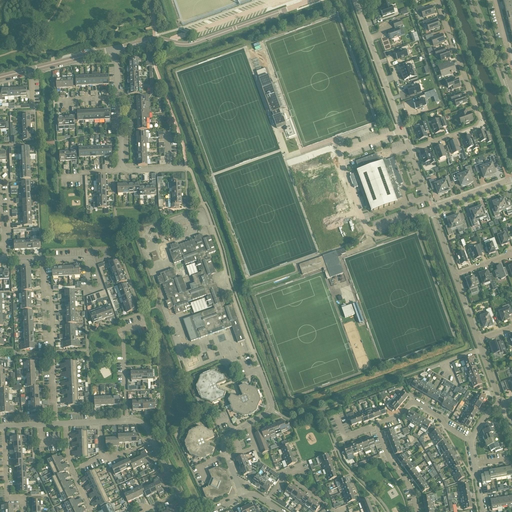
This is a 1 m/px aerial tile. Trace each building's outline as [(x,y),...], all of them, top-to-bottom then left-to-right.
[(510,33),(511,33),(511,32),(511,31),(511,30),(511,29),(511,33),(511,34),(511,38),(511,42),(511,43),(511,44),(511,0),(502,0),(504,5),(503,5),(503,6),(503,7),(503,8),(504,8),(506,8),(505,5),(507,5),(508,9),(505,9),(507,18),(506,18),(506,19),(506,20),(507,21),(509,20),(508,17),(510,17),(511,21),(508,22),(510,30),(509,30),(509,31),(509,32),(510,33)] [(381,12),(384,18),(394,14),(392,8),(390,8),(389,5),(382,7),(383,11),(381,12)] [(423,18),(434,14),(432,6),(423,10),(421,6),(416,9),(417,12),(421,11),(423,18)] [(426,25),(428,28),(429,32),(439,28),(439,26),(440,25),(439,23),(437,22),(437,21),(430,23),(429,20),(422,22),(423,26),(426,25)] [(393,23),(395,28),(395,30),(388,32),(391,40),(401,36),(397,26),(401,25),(399,21),(393,23)] [(434,46),(445,42),(442,35),(433,38),(432,35),(425,37),(427,40),(431,39),(434,46)] [(397,52),(394,53),(396,58),(400,57),(400,58),(404,57),(403,56),(408,54),(406,48),(408,47),(407,44),(399,47),(401,50),(397,51),(397,52)] [(450,57),(451,56),(450,55),(449,54),(448,51),(444,52),(442,49),(433,52),(435,58),(437,57),(438,59),(440,58),(441,61),(450,58),(450,57)] [(129,68),(138,67),(138,62),(141,62),(141,59),(129,59),(130,62),(129,62),(129,68)] [(403,68),(400,69),(401,72),(400,72),(401,75),(402,75),(412,71),(410,65),(412,65),(411,62),(402,65),(403,68)] [(452,73),(455,72),(454,67),(452,68),(451,65),(450,66),(449,63),(438,67),(439,70),(441,69),(442,72),(442,73),(444,76),(449,74),(451,74),(452,74),(452,73)] [(261,86),(270,82),(265,68),(256,72),(261,86)] [(402,75),(401,75),(402,78),(403,78),(404,81),(408,80),(409,83),(417,80),(416,77),(415,78),(412,71),(402,75)] [(62,89),(62,80),(57,80),(56,76),(53,76),(53,82),(54,82),(54,85),(54,89),(57,89),(62,89)] [(452,91),(461,88),(458,80),(455,81),(454,78),(445,81),(448,89),(451,88),(452,91)] [(414,86),(407,89),(410,96),(421,92),(419,85),(420,84),(419,81),(414,83),(414,86)] [(271,113),(272,113),(273,117),(272,117),(277,129),(286,125),(285,123),(284,118),(282,117),(280,114),(278,110),(280,110),(284,108),(286,108),(277,83),(276,84),(272,85),(262,89),(271,113)] [(24,88),(20,89),(20,97),(27,97),(27,99),(29,98),(29,91),(27,91),(27,90),(26,89),(26,88),(24,88)] [(416,99),(412,100),(415,107),(418,106),(419,107),(423,106),(422,105),(426,103),(424,97),(426,96),(425,93),(424,93),(419,96),(419,97),(416,98),(416,99)] [(466,102),(467,102),(466,99),(465,99),(464,96),(458,98),(457,94),(450,97),(452,102),(454,101),(456,107),(466,103),(466,102)] [(469,122),(473,121),(471,116),(470,115),(471,114),(470,113),(467,114),(466,110),(459,112),(460,116),(458,117),(461,125),(466,123),(466,124),(469,123),(469,122)] [(22,123),(31,122),(30,115),(26,116),(26,113),(20,113),(20,119),(22,119),(22,123)] [(443,129),(447,127),(444,118),(439,120),(439,119),(431,123),(435,134),(444,131),(443,129)] [(0,121),(0,130),(9,130),(8,122),(6,122),(0,121)] [(425,130),(428,129),(426,123),(420,125),(421,128),(416,130),(420,140),(427,137),(425,130)] [(487,144),(492,142),(489,134),(487,135),(486,134),(484,131),(477,133),(480,142),(483,142),(484,143),(486,142),(487,144)] [(472,150),(479,148),(475,139),(472,140),(470,136),(463,138),(467,149),(471,148),(472,150)] [(459,155),(465,153),(462,147),(459,149),(456,141),(448,143),(452,154),(458,152),(459,155)] [(447,159),(450,158),(448,152),(445,153),(442,146),(435,148),(439,160),(446,157),(447,159)] [(430,164),(436,163),(433,155),(430,156),(428,151),(421,153),(421,155),(421,157),(422,157),(424,164),(429,162),(430,164)] [(359,185),(398,171),(394,158),(386,161),(378,157),(377,154),(356,162),(358,168),(357,170),(357,171),(357,172),(361,182),(358,183),(359,185)] [(486,166),(490,178),(491,177),(495,175),(494,175),(496,174),(492,165),(495,164),(493,157),(490,158),(492,164),(486,166)] [(486,166),(483,167),(481,164),(474,167),(477,174),(479,173),(482,172),(484,178),(485,178),(489,178),(490,178),(486,166)] [(463,174),(467,186),(468,185),(472,183),(473,182),(470,176),(473,175),(470,166),(465,168),(467,173),(463,174)] [(398,171),(359,185),(365,202),(367,209),(369,210),(371,210),(371,212),(397,202),(396,200),(403,198),(399,188),(401,187),(400,185),(403,184),(398,171)] [(467,186),(463,174),(460,176),(459,173),(452,175),(454,182),(459,180),(461,187),(462,186),(462,187),(466,186),(467,186)] [(440,183),(445,194),(446,194),(449,192),(449,191),(450,191),(448,184),(451,183),(448,176),(445,178),(446,181),(440,183)] [(172,189),(181,188),(181,183),(177,183),(177,180),(169,180),(170,183),(172,183),(172,189)] [(445,194),(440,183),(437,184),(436,181),(434,182),(433,180),(429,181),(432,190),(436,189),(438,195),(439,195),(440,195),(443,194),(445,194)] [(182,199),(170,200),(171,208),(179,208),(178,205),(182,205),(182,199)] [(502,211),(498,199),(497,200),(494,202),(494,203),(493,203),(495,209),(492,210),(495,217),(500,215),(499,212),(502,211)] [(498,199),(502,211),(506,210),(508,216),(511,214),(511,206),(508,208),(504,199),(503,199),(499,199),(498,199)] [(475,208),(479,219),(483,218),(484,221),(486,220),(487,222),(490,221),(487,212),(484,213),(482,207),(480,207),(476,208),(475,208)] [(479,219),(475,208),(474,208),(471,210),(471,211),(470,211),(472,218),(469,219),(472,227),(475,226),(475,224),(477,224),(476,221),(479,219)] [(457,228),(457,230),(463,227),(464,230),(467,229),(464,221),(461,222),(459,215),(458,216),(457,215),(454,216),(452,216),(457,228)] [(449,236),(453,235),(451,230),(457,228),(452,216),(451,217),(448,219),(447,219),(449,226),(445,227),(449,236)] [(506,237),(509,236),(506,229),(503,230),(505,234),(498,236),(501,246),(508,244),(506,237)] [(160,274),(161,276),(157,277),(160,285),(162,284),(168,301),(166,301),(168,309),(173,307),(176,315),(190,309),(187,300),(191,298),(192,300),(207,295),(208,298),(206,298),(209,306),(213,304),(214,309),(183,320),(191,342),(232,327),(238,342),(245,340),(232,305),(225,307),(218,288),(217,289),(216,284),(214,284),(211,275),(215,273),(208,254),(216,252),(210,237),(203,239),(202,235),(194,237),(195,240),(179,246),(178,243),(170,246),(171,249),(169,250),(174,264),(183,260),(185,265),(199,260),(200,262),(197,263),(199,271),(200,270),(201,273),(192,276),(194,284),(190,285),(191,290),(187,291),(182,277),(177,279),(173,269),(160,274)] [(488,241),(484,242),(485,245),(487,248),(485,249),(487,252),(488,252),(489,255),(495,253),(493,247),(496,246),(494,239),(488,241)] [(21,250),(20,242),(12,242),(13,250),(21,250)] [(481,252),(483,251),(481,244),(474,246),(474,247),(474,248),(470,250),(474,260),(482,257),(480,253),(481,252)] [(467,258),(465,252),(457,255),(460,265),(462,265),(462,266),(466,264),(466,263),(467,263),(466,259),(467,258)] [(332,254),(320,258),(324,270),(324,269),(325,270),(325,271),(324,272),(330,291),(332,291),(333,294),(332,294),(335,303),(336,303),(337,303),(347,300),(347,299),(347,298),(345,290),(349,289),(348,285),(349,285),(343,266),(342,267),(338,255),(337,255),(337,254),(336,254),(332,255),(332,254)] [(111,270),(120,266),(118,261),(115,262),(114,259),(108,261),(111,270)] [(195,264),(186,267),(189,276),(198,273),(195,264)] [(113,275),(122,272),(122,271),(120,266),(111,270),(113,275)] [(505,277),(508,276),(505,268),(502,269),(501,267),(497,268),(498,271),(494,273),(496,278),(500,276),(501,280),(505,279),(505,277)] [(115,280),(125,276),(123,271),(122,271),(122,272),(113,275),(115,280)] [(494,290),(497,289),(493,277),(489,278),(487,272),(485,272),(485,271),(481,273),(481,274),(479,274),(483,285),(491,282),(494,290)] [(117,285),(125,282),(127,281),(125,276),(115,280),(117,285)] [(476,285),(479,284),(477,279),(474,280),(473,277),(469,278),(469,277),(466,278),(467,279),(466,279),(470,291),(477,288),(476,285)] [(117,286),(114,287),(116,294),(119,293),(130,289),(128,284),(118,287),(117,286)] [(130,289),(119,293),(121,298),(132,294),(130,289)] [(132,294),(121,298),(123,303),(132,300),(133,299),(132,294)] [(194,314),(213,306),(213,304),(209,306),(207,306),(204,299),(190,304),(194,314)] [(124,307),(122,307),(123,309),(125,308),(134,305),(132,300),(123,303),(124,307)] [(359,323),(364,322),(357,303),(353,304),(359,323)] [(109,308),(105,309),(109,318),(114,316),(110,304),(108,305),(109,308)] [(125,308),(123,309),(124,312),(126,311),(127,313),(136,310),(134,305),(125,308)] [(508,316),(511,314),(509,305),(503,308),(504,311),(499,312),(499,313),(498,314),(499,317),(500,317),(502,322),(503,321),(504,323),(507,321),(507,320),(509,319),(508,316)] [(105,307),(100,309),(100,311),(104,320),(109,318),(105,309),(105,307)] [(489,318),(493,317),(490,310),(486,311),(487,313),(480,316),(481,320),(480,321),(482,325),(483,324),(484,328),(488,327),(488,328),(493,327),(489,318)] [(100,311),(95,313),(99,324),(102,322),(101,320),(104,320),(100,311)] [(95,313),(90,315),(93,323),(96,322),(97,324),(99,324),(95,313)] [(502,354),(506,353),(502,342),(498,344),(499,344),(496,345),(495,342),(489,344),(491,350),(490,351),(492,354),(493,354),(493,355),(499,353),(499,354),(502,354)] [(465,367),(473,364),(472,360),(473,360),(472,358),(463,361),(465,367)] [(28,362),(26,362),(27,367),(27,369),(35,369),(35,366),(34,359),(27,360),(28,362)] [(473,364),(465,367),(467,372),(477,369),(476,366),(474,366),(473,364)] [(469,377),(477,374),(476,371),(477,371),(477,369),(467,372),(465,373),(466,376),(468,375),(469,377)] [(216,386),(226,382),(224,378),(222,379),(221,377),(222,376),(218,374),(218,373),(212,371),(210,372),(203,375),(201,376),(196,387),(197,389),(198,389),(201,396),(200,397),(201,399),(212,403),(214,403),(214,402),(223,398),(226,393),(218,390),(219,389),(218,388),(217,388),(216,386)] [(471,383),(481,379),(480,377),(479,377),(477,374),(469,377),(471,383)] [(412,385),(411,387),(417,390),(419,386),(421,382),(416,379),(415,381),(413,380),(411,384),(412,385)] [(481,379),(471,383),(473,388),(476,387),(477,390),(482,388),(481,385),(480,382),(481,381),(481,379)] [(511,379),(503,382),(506,390),(511,388),(511,390),(511,379)] [(422,393),(427,384),(422,381),(421,382),(419,386),(417,390),(422,393)] [(427,384),(422,393),(427,396),(431,388),(433,386),(428,383),(427,384)] [(256,412),(260,400),(260,398),(259,398),(256,391),(257,391),(256,389),(250,386),(249,387),(246,385),(245,387),(243,388),(242,386),(239,387),(242,396),(240,397),(240,396),(239,397),(238,398),(231,395),(229,401),(232,410),(233,412),(244,417),(246,416),(246,415),(253,412),(254,413),(256,412)] [(432,399),(437,392),(431,388),(427,396),(432,399)] [(397,396),(404,402),(408,397),(401,391),(397,396)] [(438,402),(442,395),(437,392),(432,399),(438,402)] [(475,399),(483,404),(484,403),(483,402),(486,398),(486,395),(480,394),(479,395),(478,394),(475,399)] [(442,395),(438,402),(442,405),(443,405),(446,399),(447,398),(442,395)] [(404,402),(397,396),(393,401),(400,406),(404,402)] [(99,398),(100,406),(107,406),(107,397),(99,398)] [(107,397),(107,406),(115,405),(115,397),(107,397)] [(115,397),(115,405),(120,405),(123,405),(123,398),(120,398),(120,397),(115,397)] [(450,404),(453,400),(448,397),(447,398),(446,399),(443,405),(442,405),(442,406),(447,409),(450,404)] [(100,406),(99,398),(95,398),(95,399),(91,399),(92,406),(95,406),(100,406)] [(400,406),(393,401),(392,399),(387,406),(387,408),(392,412),(394,410),(396,411),(400,406)] [(483,404),(475,399),(470,407),(477,411),(478,409),(479,409),(481,406),(482,407),(483,404)] [(157,400),(154,401),(149,401),(149,410),(151,410),(152,409),(155,409),(154,406),(157,405),(157,400)] [(450,404),(447,409),(452,413),(458,403),(453,400),(450,404)] [(138,411),(138,401),(132,402),(129,402),(130,410),(133,410),(135,410),(136,411),(138,411)] [(377,408),(380,416),(386,414),(383,406),(377,408)] [(371,408),(365,410),(366,413),(369,421),(375,419),(372,411),(371,408)] [(380,416),(377,408),(372,411),(375,419),(380,416)] [(467,413),(474,418),(477,412),(470,408),(467,413)] [(411,422),(415,415),(410,411),(406,418),(411,422)] [(474,418),(467,413),(464,412),(461,417),(471,423),(474,418)] [(358,424),(363,422),(361,415),(360,413),(355,416),(358,424)] [(369,421),(366,413),(361,415),(363,422),(363,423),(369,421)] [(415,415),(411,422),(416,425),(420,418),(415,415)] [(358,424),(355,416),(349,418),(352,426),(358,424)] [(471,423),(461,417),(459,421),(457,422),(456,423),(460,425),(461,424),(468,428),(471,423)] [(420,418),(416,425),(421,428),(426,421),(420,418)] [(426,421),(421,428),(427,431),(431,424),(426,421)] [(277,423),(281,432),(281,433),(287,431),(290,429),(288,424),(285,425),(284,422),(280,424),(280,422),(277,423)] [(275,424),(275,426),(272,427),(275,435),(279,434),(280,437),(282,436),(281,433),(281,432),(277,423),(275,424)] [(491,434),(493,433),(491,428),(493,427),(492,424),(485,427),(486,430),(482,432),(484,436),(484,437),(491,434)] [(266,427),(270,437),(275,435),(272,427),(269,428),(269,426),(266,427)] [(205,441),(214,438),(213,434),(211,435),(210,433),(211,431),(207,430),(207,429),(201,427),(199,428),(192,431),(191,431),(190,431),(185,443),(185,445),(186,445),(189,452),(188,452),(189,454),(201,459),(203,458),(212,454),(214,449),(207,445),(207,444),(207,443),(206,444),(205,441)] [(270,437),(266,427),(264,428),(264,430),(261,431),(262,434),(263,437),(264,439),(270,437)] [(433,440),(439,437),(440,436),(437,430),(435,431),(434,429),(428,432),(433,440)] [(388,438),(396,435),(394,430),(386,433),(388,438)] [(485,442),(494,439),(498,437),(497,434),(492,436),(491,434),(484,437),(484,436),(483,437),(485,442)] [(396,435),(388,438),(390,444),(398,441),(396,435)] [(443,441),(440,436),(439,437),(433,440),(436,446),(437,445),(443,441)] [(366,440),(369,448),(375,446),(372,438),(366,440)] [(494,439),(485,442),(487,448),(489,447),(496,444),(494,439)] [(369,448),(366,440),(361,443),(364,450),(369,448)] [(443,441),(437,445),(440,450),(448,445),(444,440),(443,441)] [(392,450),(400,447),(398,441),(390,444),(392,450)] [(364,450),(361,443),(355,445),(358,453),(364,450)] [(489,447),(491,452),(494,450),(495,453),(503,450),(502,447),(499,448),(497,443),(496,444),(489,447)] [(358,453),(355,445),(350,447),(353,455),(358,453)] [(443,455),(451,451),(448,445),(440,450),(443,455)] [(283,455),(291,452),(289,446),(280,449),(283,455)] [(353,455),(350,447),(344,449),(347,457),(353,455)] [(400,447),(392,450),(395,456),(402,453),(400,447)] [(143,461),(148,458),(144,451),(139,453),(141,457),(143,461)] [(451,451),(443,455),(446,460),(454,456),(451,451)] [(285,461),(293,458),(291,452),(283,455),(285,461)] [(401,464),(408,459),(404,454),(397,459),(401,464)] [(49,464),(64,457),(63,455),(58,458),(57,456),(47,460),(49,464)] [(239,465),(248,461),(245,455),(236,459),(237,462),(238,461),(239,465)] [(322,464),(330,461),(328,455),(320,458),(322,464)] [(454,456),(446,460),(449,466),(457,461),(454,456)] [(51,468),(60,464),(60,462),(65,459),(64,457),(49,464),(51,468)] [(136,460),(139,467),(145,464),(143,461),(141,457),(136,460)] [(148,458),(143,461),(145,464),(146,468),(152,466),(148,458)] [(293,458),(285,461),(287,467),(295,464),(293,458)] [(408,459),(401,464),(404,469),(411,464),(408,459)] [(123,462),(126,470),(132,467),(130,463),(130,462),(128,460),(123,462)] [(136,460),(130,462),(130,463),(132,467),(133,470),(139,467),(136,460)] [(240,471),(250,467),(248,461),(239,465),(240,467),(239,468),(240,471)] [(324,470),(332,467),(330,461),(322,464),(324,470)] [(452,471),(458,467),(460,467),(457,461),(449,466),(452,470),(452,471)] [(117,465),(121,472),(126,470),(123,462),(117,465)] [(53,472),(67,465),(66,463),(62,466),(60,464),(51,468),(53,472)] [(408,474),(415,469),(411,464),(404,469),(408,474)] [(67,465),(53,472),(55,476),(61,473),(62,473),(64,472),(63,470),(68,468),(67,465)] [(121,472),(117,465),(111,468),(115,475),(121,472)] [(229,494),(232,487),(225,470),(218,467),(209,471),(213,479),(209,487),(202,490),(206,497),(213,501),(229,494)] [(250,467),(240,471),(241,473),(242,472),(244,476),(248,474),(250,478),(253,481),(252,482),(258,474),(257,475),(255,473),(254,471),(252,472),(250,467)] [(332,467),(324,470),(326,475),(334,472),(332,467)] [(454,477),(461,472),(458,467),(452,471),(452,470),(451,471),(454,477)] [(415,469),(408,474),(412,479),(418,474),(415,469)] [(82,481),(97,474),(95,470),(85,475),(86,477),(81,479),(82,481)] [(334,472),(326,475),(329,481),(337,478),(334,472)] [(461,472),(454,477),(457,482),(464,478),(461,472)] [(54,482),(68,475),(67,473),(63,475),(62,473),(61,473),(55,476),(52,478),(54,482)] [(489,473),(484,474),(484,475),(481,476),(482,485),(486,484),(486,483),(491,482),(491,480),(490,480),(489,473)] [(97,474),(82,481),(83,483),(88,481),(89,483),(98,478),(97,474)] [(258,474),(252,482),(255,484),(255,485),(257,486),(263,477),(258,474)] [(415,484),(422,479),(418,474),(412,479),(415,484)] [(56,486),(65,481),(65,479),(69,477),(68,475),(54,482),(56,486)] [(262,488),(268,481),(265,479),(266,476),(264,475),(263,477),(257,486),(259,488),(260,487),(262,488)] [(98,478),(89,483),(90,485),(85,487),(86,489),(100,482),(98,478)] [(156,488),(161,486),(157,478),(152,481),(154,484),(154,485),(156,488)] [(340,487),(348,484),(346,478),(338,481),(340,487)] [(422,479),(415,484),(419,488),(426,483),(422,479)] [(58,490),(72,483),(71,481),(66,483),(65,481),(56,486),(58,490)] [(268,481),(262,488),(265,491),(267,493),(275,482),(273,481),(271,483),(268,481)] [(100,482),(86,489),(87,491),(92,489),(93,491),(102,486),(100,482)] [(60,494),(69,489),(68,487),(73,485),(72,483),(58,490),(60,494)] [(426,483),(419,488),(422,493),(429,488),(426,483)] [(343,492),(351,489),(348,484),(340,487),(343,492)] [(148,487),(152,495),(158,492),(156,488),(154,485),(148,487)] [(290,496),(296,488),(294,486),(293,487),(290,485),(285,492),(290,496)] [(102,486),(93,491),(93,493),(88,495),(89,497),(104,490),(102,486)] [(161,486),(156,488),(158,492),(159,496),(165,493),(161,486)] [(136,490),(139,497),(145,495),(142,490),(143,490),(142,487),(136,490)] [(142,490),(145,495),(146,497),(152,495),(148,487),(143,490),(142,490)] [(296,488),(290,496),(295,499),(300,492),(298,490),(298,489),(296,488)] [(61,498),(76,491),(75,489),(70,491),(69,489),(60,494),(61,498)] [(351,489),(343,492),(345,498),(353,495),(351,489)] [(104,490),(89,497),(90,499),(95,497),(96,499),(106,494),(104,490)] [(130,492),(134,500),(139,497),(136,490),(130,492)] [(76,491),(61,498),(63,502),(73,497),(72,495),(77,493),(76,491)] [(134,500),(130,492),(124,495),(128,502),(134,500)] [(300,492),(295,499),(300,503),(306,495),(303,493),(303,494),(300,492)] [(106,494),(96,499),(97,501),(92,503),(93,505),(108,498),(106,494)] [(306,495),(300,503),(304,506),(310,499),(307,497),(308,496),(306,495)] [(353,495),(345,498),(347,504),(355,501),(353,495)] [(495,500),(496,499),(496,497),(493,498),(494,500),(490,500),(487,500),(488,508),(491,507),(492,510),(496,509),(495,500)] [(32,508),(41,508),(40,502),(44,501),(44,498),(32,498),(32,501),(32,508)] [(108,498),(93,505),(94,507),(99,504),(100,507),(110,502),(108,498)] [(66,508),(81,501),(80,499),(75,501),(74,499),(64,504),(66,508)] [(310,499),(304,506),(309,510),(315,502),(313,500),(312,501),(310,499)] [(362,509),(370,505),(368,500),(360,503),(362,509)] [(68,511),(78,507),(77,505),(82,503),(81,501),(66,508),(68,511)] [(315,502),(309,510),(311,511),(315,511),(319,507),(317,504),(318,503),(315,502)]
